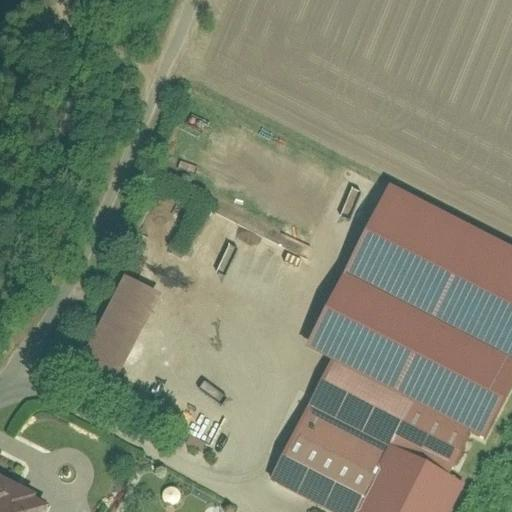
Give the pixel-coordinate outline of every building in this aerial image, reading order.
[(511,249),(396,191),(372,238),(511,309),(511,249)] [(489,441),(511,395),(511,309),(372,238),(314,352),(337,364),(477,435),(489,441)] [(165,296),(129,278),(85,366),(120,384),(165,296)] [(477,435),(337,364),(314,411),(394,451),(453,482),(477,435)] [(314,411),(277,483),(334,511),(362,511),(394,451),(314,411)] [(453,482),(394,451),(362,511),(454,511),(466,489),(453,482)] [(0,511),(51,511),(54,508),(4,480),(0,487),(0,511)]
